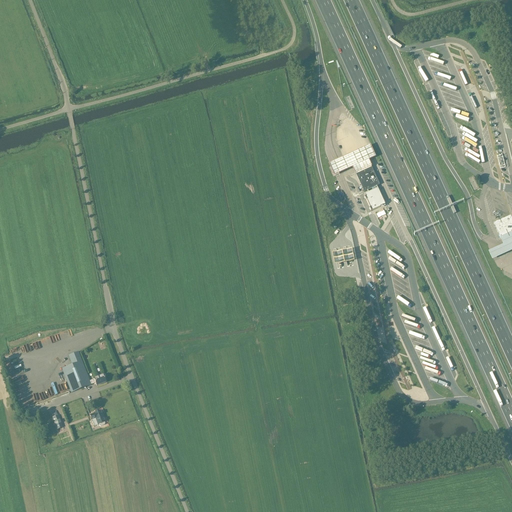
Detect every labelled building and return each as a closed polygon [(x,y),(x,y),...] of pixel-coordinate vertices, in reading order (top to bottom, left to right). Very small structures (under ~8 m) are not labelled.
[(473,136),(474,134),(462,127),(460,129),(473,136)] [(471,151),(467,157),(477,163),(481,157),(475,154),(477,151),(466,144),(464,147),(471,151)] [(354,171),(355,173),(371,166),(370,164),(368,160),(371,159),(374,157),(370,147),(366,149),(362,151),(357,153),(351,156),(344,159),(341,160),(336,163),(333,164),(330,165),(335,175),(337,174),(341,172),(345,170),(349,169),(352,167),(354,171)] [(500,170),(505,169),(502,156),(497,157),(500,170)] [(380,185),(371,166),(355,173),(363,193),(380,185)] [(366,197),(365,197),(366,200),(369,206),(370,207),(370,208),(370,209),(371,212),(385,205),(385,204),(382,199),(378,189),(374,191),(372,192),(365,195),(366,197)] [(494,224),(501,238),(511,233),(511,218),(511,216),(494,224)] [(493,251),(489,253),(493,261),(497,259),(503,256),(508,254),(511,251),(511,233),(501,238),(503,243),(504,246),(499,248),(493,251)] [(351,250),(332,255),(335,267),(354,262),(351,250)] [(402,299),(402,298),(399,296),(397,299),(409,307),(410,304),(402,299)] [(46,347),(69,339),(67,332),(43,341),(46,347)] [(65,395),(91,385),(95,383),(97,386),(106,383),(103,376),(89,381),(78,353),(59,360),(63,370),(56,372),(65,395)] [(16,361),(13,362),(12,359),(8,360),(10,372),(17,371),(16,361)] [(39,369),(27,372),(30,383),(26,384),(28,390),(27,391),(29,396),(44,391),(41,382),(44,381),(43,378),(45,377),(43,371),(40,371),(39,369)] [(42,394),(43,399),(55,394),(53,390),(42,394)] [(104,422),(105,422),(101,411),(90,415),(91,421),(96,419),(98,425),(99,426),(100,427),(101,427),(104,425),(105,424),(104,422)] [(57,430),(62,428),(57,416),(53,418),(57,430)]
